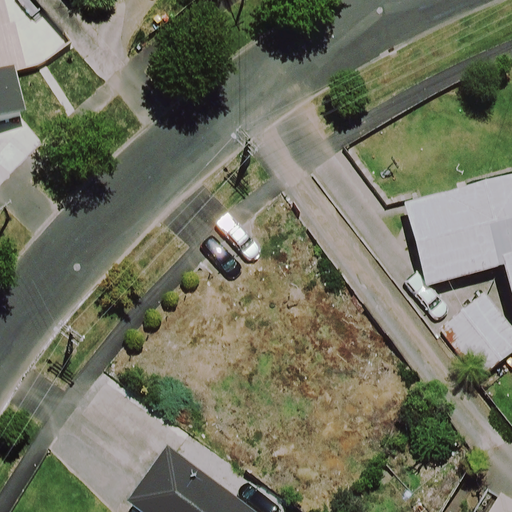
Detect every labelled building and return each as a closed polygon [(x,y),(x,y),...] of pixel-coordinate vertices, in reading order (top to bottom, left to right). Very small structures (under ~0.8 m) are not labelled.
[(511,176),(404,205),(425,286),(503,266),(511,299),(511,176)] [(511,353),(511,328),(484,293),(438,329),(478,380),(511,353)] [(368,366),(314,302),(247,359),(239,349),(184,396),(248,472),(307,422),(316,432),(338,413),(328,401),(368,366)] [(257,511),(166,447),(126,502),(140,511),(257,511)] [(511,511),(511,500),(501,493),(488,511),(511,511)]
